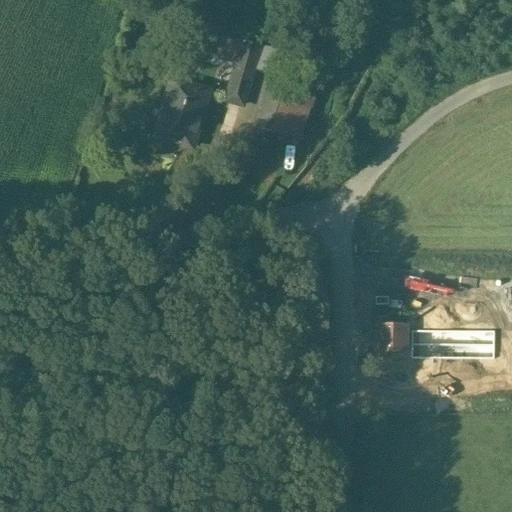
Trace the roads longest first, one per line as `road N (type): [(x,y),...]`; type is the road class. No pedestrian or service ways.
road 1 (unclassified): [(343,212),(145,251),(0,247)]
road 2 (unclassified): [(343,212),(343,511)]
road 3 (unclassified): [(511,78),(415,130),(343,212)]
